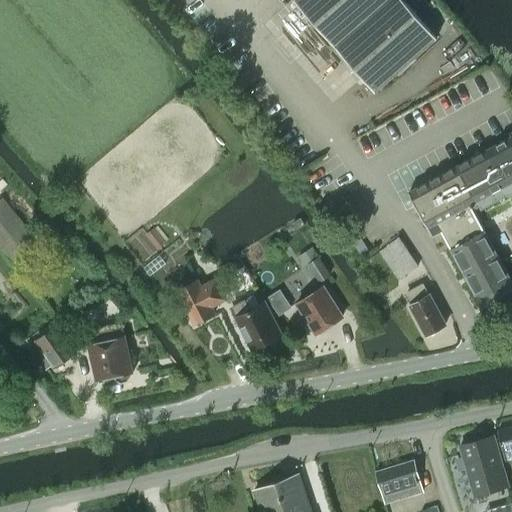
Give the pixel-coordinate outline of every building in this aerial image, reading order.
[(294,0),(295,0),(342,55),(375,91),(437,37),(405,0),(294,0)] [(511,136),(461,164),(493,204),(511,193),(511,136)] [(481,210),(493,204),(461,164),(409,193),(428,228),(437,223),(488,317),(511,303),(511,280),(473,210),(479,207),(481,210)] [(0,200),(0,244),(11,258),(12,257),(35,239),(2,198),(0,200)] [(145,235),(157,249),(166,242),(154,228),(145,235)] [(379,251),(399,279),(418,265),(399,237),(379,251)] [(319,256),(313,247),(299,255),(306,267),(309,265),(320,282),(331,275),(319,256)] [(215,279),(201,287),(197,280),(177,291),(195,324),(214,313),(210,307),(225,298),(215,279)] [(426,334),(429,333),(433,334),(437,331),(438,328),(447,323),(430,292),(426,294),(421,284),(407,292),(412,302),(409,304),(426,334)] [(324,285),(297,303),(316,333),(317,333),(322,334),(328,330),(329,325),(343,315),(324,285)] [(291,307),(280,290),(269,297),(280,314),(291,307)] [(266,301),(265,301),(260,292),(245,300),(232,307),(254,348),(263,343),(270,346),(281,340),(282,333),(283,332),(266,301)] [(75,353),(56,327),(36,340),(55,367),(75,353)] [(133,372),(125,334),(124,330),(87,338),(88,342),(97,380),(115,376),(116,379),(121,382),(127,380),(130,375),(129,373),(133,372)] [(511,425),(497,430),(505,461),(511,458),(511,425)] [(460,444),(469,475),(474,495),(507,485),(493,435),(460,444)] [(414,459),(376,471),(385,503),(413,495),(424,492),(414,459)] [(253,490),(260,511),(312,511),(299,474),(253,490)] [(511,511),(511,502),(485,510),(485,511),(511,511)]
